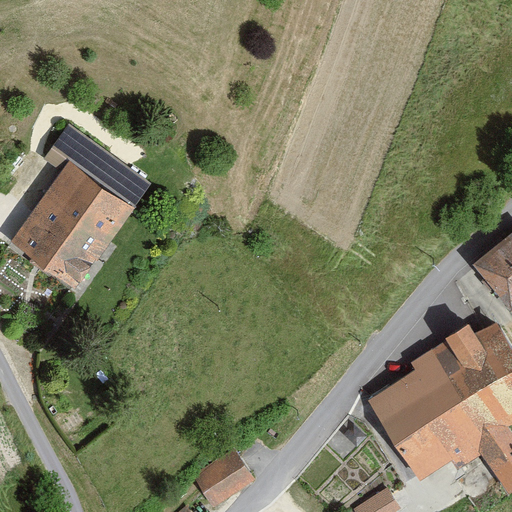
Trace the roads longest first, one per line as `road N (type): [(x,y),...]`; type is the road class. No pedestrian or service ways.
road 1 (unclassified): [(237,511),(511,220)]
road 2 (track): [(67,511),(0,366)]
